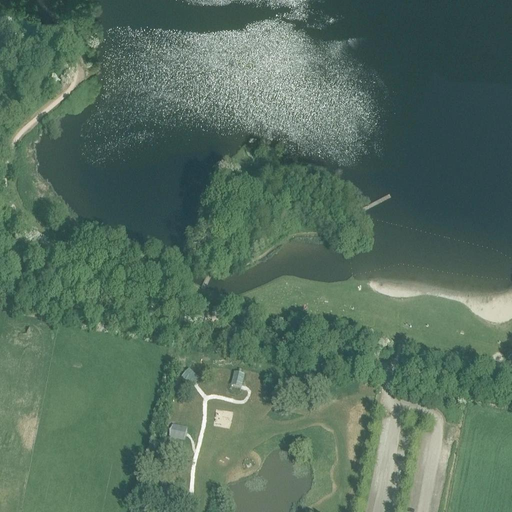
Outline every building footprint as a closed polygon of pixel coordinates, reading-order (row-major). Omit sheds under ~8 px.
[(425,353),(412,350),(411,356),(424,359),(425,353)] [(190,370),(182,375),(190,387),(198,381),(190,370)] [(249,376),(240,372),(234,385),(243,389),(249,376)] [(286,386),(280,378),(269,386),(275,394),(286,386)] [(173,425),(171,435),(184,438),(186,428),(173,425)] [(160,489),(161,499),(175,497),(174,487),(160,489)]
